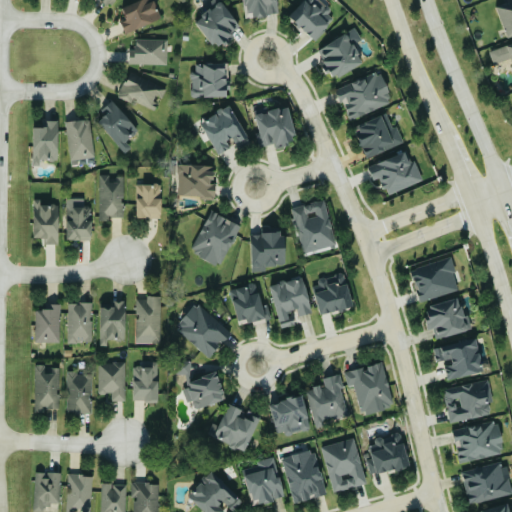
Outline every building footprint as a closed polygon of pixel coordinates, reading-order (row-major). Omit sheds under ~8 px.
[(125,20),(121,21),(123,31),(160,20),(155,0),(154,0),(136,0),(120,5),(125,20)] [(215,47),(240,27),(218,0),(217,0),(193,20),(215,47)] [(304,0),(299,0),(288,21),(318,38),(335,7),(322,0),(304,0),(305,0),(304,0)] [(496,5),(506,37),(511,35),(511,0),(505,0),(506,2),(496,5)] [(331,78),(362,63),(353,44),(362,40),(356,29),(317,48),(331,78)] [(168,39),(135,38),(135,49),(129,49),(129,63),(167,65),(168,39)] [(511,42),(489,50),(493,63),(511,58),(511,42)] [(227,63),(195,63),(196,72),(191,72),(191,97),(227,96),(227,63)] [(118,95),(155,110),(159,99),(162,100),(167,86),(129,71),(118,95)] [(334,89),(339,102),(343,100),(350,119),(392,103),(379,71),(334,89)] [(96,122),(125,153),(132,147),(126,141),(138,130),(111,100),(100,110),(104,114),(96,122)] [(217,154),(233,145),(236,150),(250,142),(230,105),(199,122),(217,154)] [(296,140),(287,106),(254,114),(262,146),(275,143),(275,145),(296,140)] [(404,143),(397,125),(392,127),(387,113),(356,125),(359,133),(356,134),(365,158),(404,143)] [(71,161),(95,157),(89,118),(65,122),(71,161)] [(57,160),(57,120),(47,120),(47,127),(32,127),(32,165),(40,165),(40,160),(57,160)] [(415,160),(408,163),(404,152),(367,166),(373,180),(380,178),(386,195),(423,181),(415,160)] [(213,165),(179,164),(177,196),(214,198),(215,183),(212,183),(213,165)] [(124,217),(123,178),(109,179),(109,174),(98,175),(99,220),(110,220),(109,217),(124,217)] [(160,218),(161,184),(136,183),(135,217),(160,218)] [(91,206),(84,206),(84,198),(67,198),(66,219),(65,219),(65,240),(90,240),(91,206)] [(58,244),(59,205),(41,204),(41,199),(33,199),(33,238),(43,238),(43,244),(58,244)] [(336,245),(325,199),(292,207),(303,253),(336,245)] [(240,224),(210,211),(191,253),(221,267),(240,224)] [(283,265),(282,226),(263,227),(263,235),(250,235),(251,272),(266,272),(266,265),(283,265)] [(450,257),(410,270),(420,302),(460,289),(450,257)] [(344,274),(311,282),(319,315),(352,307),(344,274)] [(311,313),(303,277),(270,284),(279,328),(294,325),(292,314),(296,313),(297,316),(311,313)] [(262,305),(256,283),(229,290),(238,324),(271,316),(267,304),(262,305)] [(136,343),(161,343),(161,296),(145,296),(145,299),(137,299),(136,343)] [(426,305),(429,319),(424,320),(426,330),(434,328),(436,338),(472,331),(469,315),(462,317),(459,298),(426,305)] [(126,300),(114,300),(114,308),(100,307),(99,345),(107,346),(108,340),(124,340),(126,300)] [(93,303),(68,302),(67,342),(92,342),(93,303)] [(230,333),(196,302),(174,327),(209,357),(230,333)] [(35,342),(60,342),(60,304),(45,304),(45,310),(35,310),(35,342)] [(433,346),(435,363),(444,362),(447,379),(482,373),(476,339),(433,346)] [(192,361),(177,360),(176,375),(187,375),(187,387),(183,389),(187,401),(193,401),(195,408),(225,400),(216,372),(190,380),(192,361)] [(97,393),(112,394),(112,400),(125,401),(126,362),(98,362),(97,393)] [(354,384),(361,414),(393,407),(383,362),(363,367),(363,368),(344,372),(347,386),(354,384)] [(158,401),(158,364),(133,364),(133,401),(158,401)] [(60,366),(35,365),(35,409),(59,410),(60,366)] [(67,412),(92,413),(92,373),(67,372),(67,412)] [(316,429),(325,426),(323,420),(348,414),(339,374),(323,378),(324,385),(306,390),(316,429)] [(444,388),(449,422),(491,415),(489,402),(493,401),(489,380),(444,388)] [(269,404),(277,436),(310,428),(302,395),(269,404)] [(258,418),(243,412),(244,410),(227,404),(219,426),(212,423),(208,436),(246,451),(258,418)] [(453,429),(456,448),(455,448),(458,462),(504,454),(498,421),(453,429)] [(408,466),(400,434),(368,442),(371,454),(365,456),(370,475),(408,466)] [(367,483),(354,437),(321,447),(334,493),(367,483)] [(326,495),(315,450),(282,457),(293,503),(326,495)] [(285,497),(274,456),(256,461),(258,465),(242,469),(252,506),(285,497)] [(461,470),(468,504),(511,495),(505,462),(461,470)] [(203,511),(222,511),(226,508),(230,511),(232,511),(242,502),(211,471),(187,496),(203,511)] [(33,511),(42,511),(42,504),(60,504),(61,473),(35,472),(33,511)] [(66,511),(91,511),(93,475),(68,474),(66,511)] [(158,511),(159,483),(133,482),(132,511),(158,511)] [(101,511),(125,511),(126,484),(102,483),(101,511)]
